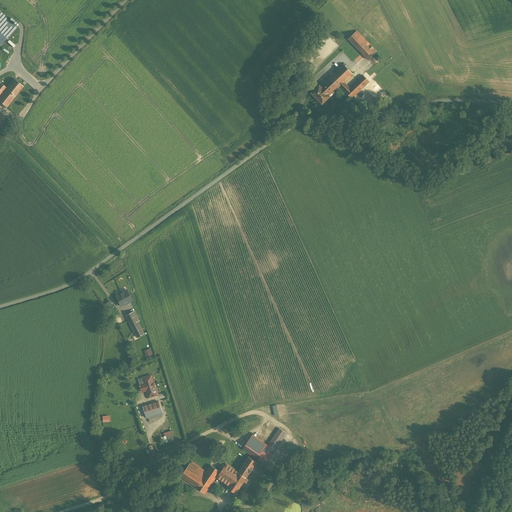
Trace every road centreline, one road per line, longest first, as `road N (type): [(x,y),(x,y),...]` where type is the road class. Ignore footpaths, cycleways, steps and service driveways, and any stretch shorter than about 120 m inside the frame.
road 1 (unclassified): [(0,307),(91,272),(301,120),(433,102),(511,105)]
road 2 (track): [(112,493),(134,466),(248,412),(276,421),(317,457),(373,450)]
road 3 (unclassified): [(0,142),(125,0)]
